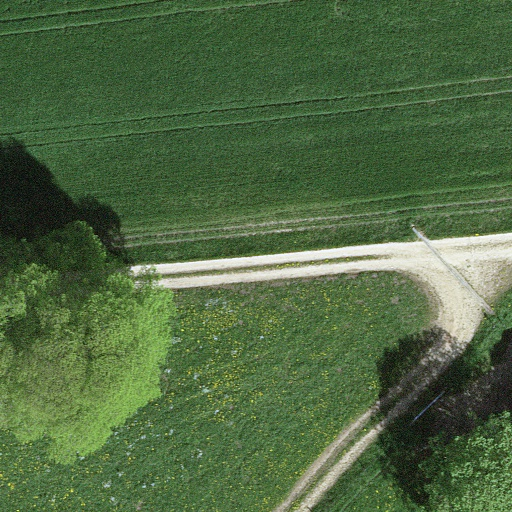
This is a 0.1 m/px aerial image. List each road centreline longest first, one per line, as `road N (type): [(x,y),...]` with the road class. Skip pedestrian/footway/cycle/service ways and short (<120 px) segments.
road 1 (track): [(511,246),(0,295)]
road 2 (track): [(485,250),(449,342),(291,511)]
